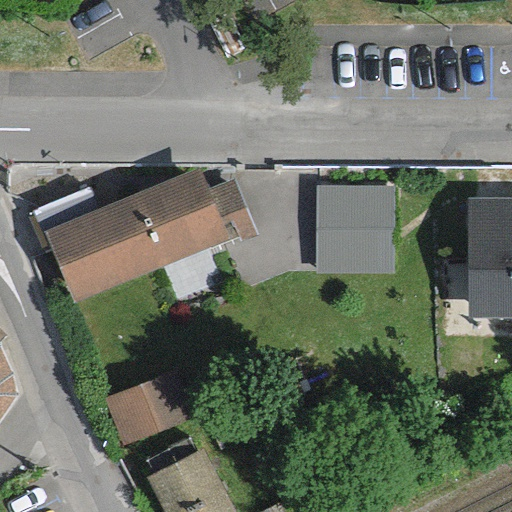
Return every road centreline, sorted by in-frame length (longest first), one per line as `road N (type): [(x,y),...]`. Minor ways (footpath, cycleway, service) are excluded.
road 1 (residential): [(0,123),(511,128)]
road 2 (residential): [(0,261),(60,398)]
road 3 (residential): [(60,398),(107,511)]
